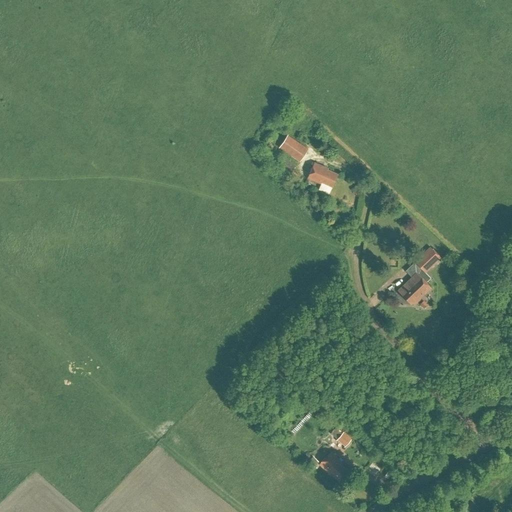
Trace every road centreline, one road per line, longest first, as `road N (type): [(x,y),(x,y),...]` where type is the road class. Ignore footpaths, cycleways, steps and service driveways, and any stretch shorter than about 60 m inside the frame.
road 1 (track): [(358,253),(358,278),(377,324),(485,444)]
road 2 (unclassified): [(374,511),(511,432)]
